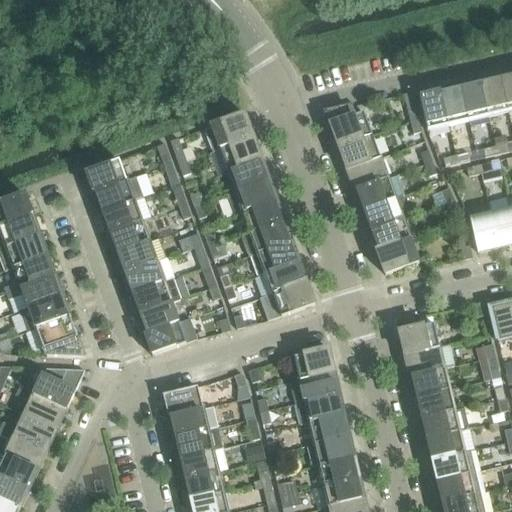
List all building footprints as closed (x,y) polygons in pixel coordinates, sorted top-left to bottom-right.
[(511,76),(500,79),(508,115),(511,113),(511,76)] [(500,79),(480,84),(488,119),(508,115),(500,79)] [(480,84),(460,89),(469,124),(488,119),(480,84)] [(460,89),(440,93),(449,129),(469,124),(460,89)] [(440,93),(419,99),(428,134),(449,129),(440,93)] [(412,95),(404,97),(411,125),(419,123),(412,95)] [(351,110),(326,116),(339,151),(373,139),(364,116),(354,119),(351,110)] [(246,117),(205,132),(213,155),(221,153),(254,140),(246,117)] [(419,123),(411,125),(414,137),(422,135),(419,123)] [(373,139),(339,151),(347,173),(381,161),(373,139)] [(254,140),(221,153),(229,175),(262,163),(254,140)] [(179,141),(171,144),(179,167),(187,165),(179,141)] [(508,146),(496,149),(498,158),(510,155),(508,146)] [(165,147),(157,149),(165,170),(172,167),(165,147)] [(496,149),(483,152),(485,161),(498,158),(496,149)] [(428,153),(421,156),(425,168),(433,165),(428,153)] [(468,156),(456,158),(458,167),(470,164),(468,156)] [(456,158),(444,161),(446,170),(458,167),(456,158)] [(381,161),(347,173),(355,194),(388,181),(381,161)] [(120,163),(86,175),(94,196),(127,184),(120,163)] [(262,163),(229,175),(236,195),(270,183),(262,163)] [(187,165),(179,167),(183,179),(191,176),(187,165)] [(433,165),(425,168),(429,180),(437,177),(433,165)] [(491,165),(479,168),(481,177),(493,174),(491,165)] [(172,167),(165,170),(169,182),(177,179),(172,167)] [(479,168),(467,171),(469,180),(481,177),(479,168)] [(388,181),(355,194),(362,214),(403,199),(405,199),(397,178),(388,182),(388,181)] [(127,184),(94,196),(101,216),(135,204),(144,201),(136,180),(127,184)] [(236,195),(227,199),(234,219),(244,216),(277,203),(270,183),(236,195)] [(448,191),(441,195),(446,206),(454,203),(448,191)] [(183,196),(175,199),(179,211),(187,208),(183,196)] [(198,196),(191,199),(195,210),(203,208),(198,196)] [(26,197),(0,206),(0,230),(33,218),(26,197)] [(403,199),(362,214),(369,234),(403,222),(411,220),(403,199)] [(488,205),(490,215),(498,250),(511,246),(511,218),(510,210),(508,201),(488,205)] [(277,203),(244,216),(251,236),(285,224),(277,203)] [(454,203),(446,206),(456,225),(463,223),(462,219),(454,203)] [(135,204),(101,216),(108,237),(142,224),(135,204)] [(187,208),(179,211),(184,222),(191,219),(187,208)] [(203,208),(195,210),(199,222),(207,219),(203,208)] [(490,215),(469,220),(477,255),(498,250),(490,215)] [(33,218),(0,230),(0,253),(7,251),(41,238),(33,218)] [(403,222),(369,234),(377,255),(410,242),(403,222)] [(142,224),(108,237),(116,257),(149,245),(142,224)] [(285,224),(251,236),(242,239),(249,259),(251,259),(292,244),(285,224)] [(213,236),(205,239),(210,251),(217,248),(213,236)] [(198,237),(190,240),(194,251),(202,249),(198,237)] [(41,238),(7,251),(0,253),(0,260),(5,275),(15,271),(48,258),(41,238)] [(410,242),(377,255),(385,278),(419,265),(410,242)] [(292,244),(251,259),(258,280),(266,277),(299,264),(292,244)] [(149,245),(116,257),(123,277),(157,265),(149,245)] [(217,248),(210,251),(214,262),(222,260),(217,248)] [(202,249),(194,251),(198,263),(206,260),(202,249)] [(470,249),(461,251),(464,263),(473,261),(470,249)] [(48,258),(15,271),(20,285),(22,291),(55,279),(48,258)] [(157,265),(123,277),(130,297),(173,282),(174,282),(167,261),(157,265)] [(299,264),(266,277),(273,297),(307,285),(299,264)] [(213,277),(205,280),(209,292),(217,289),(213,277)] [(228,277),(220,280),(224,292),(232,289),(228,277)] [(20,285),(4,291),(8,302),(24,297),(29,311),(63,299),(55,279),(22,291),(20,285)] [(173,282),(130,297),(138,318),(171,306),(172,306),(181,303),(173,282)] [(307,285),(273,297),(281,320),(315,308),(307,285)] [(217,289),(209,292),(213,303),(221,301),(217,289)] [(232,289),(224,292),(229,303),(236,300),(232,289)] [(29,311),(20,314),(28,336),(37,332),(70,319),(63,299),(29,311)] [(511,309),(511,305),(490,310),(498,345),(511,341),(511,309)] [(171,306),(138,318),(145,338),(179,326),(172,306),(171,306)] [(483,306),(474,308),(477,320),(486,318),(483,306)] [(242,318),(234,320),(237,332),(246,330),(242,318)] [(47,359),(85,361),(70,319),(37,332),(47,359)] [(227,322),(219,324),(222,336),(231,334),(227,322)] [(179,326),(145,338),(153,359),(186,347),(179,326)] [(434,327),(399,335),(405,359),(440,351),(434,327)] [(9,342),(0,345),(0,352),(1,354),(12,350),(9,342)] [(440,351),(405,359),(410,380),(445,372),(454,369),(449,348),(440,351)] [(493,348),(485,350),(487,361),(495,360),(493,348)] [(329,352),(294,360),(300,384),(335,376),(329,352)] [(495,360),(487,361),(490,374),(498,372),(495,360)] [(261,383),(257,372),(249,374),(252,386),(261,383)] [(445,372),(410,380),(415,401),(450,393),(445,372)] [(21,386),(19,392),(66,414),(85,374),(61,373),(56,385),(43,379),(37,393),(21,386)] [(242,376),(234,379),(238,391),(246,388),(242,376)] [(335,376),(300,384),(305,405),(340,397),(335,376)] [(198,390),(164,398),(169,420),(203,412),(198,390)] [(503,390),(494,391),(497,403),(505,402),(503,390)] [(16,398),(31,405),(25,419),(57,434),(66,414),(19,392),(16,398)] [(450,393),(415,401),(420,422),(455,414),(450,393)] [(305,405),(297,407),(302,428),(310,426),(345,418),(340,397),(305,405)] [(266,401),(258,403),(260,415),(269,414),(266,401)] [(505,402),(497,403),(500,415),(508,413),(505,402)] [(252,406),(243,408),(246,424),(247,424),(256,422),(252,406)] [(455,414),(420,422),(425,443),(460,435),(469,432),(464,411),(455,414)] [(203,412),(169,420),(174,441),(208,433),(203,412)] [(269,414),(260,415),(263,427),(271,426),(269,414)] [(345,418),(310,426),(315,447),(350,439),(345,418)] [(3,426),(0,431),(48,453),(57,434),(25,419),(18,433),(3,426)] [(256,422),(247,424),(249,434),(258,431),(256,422)] [(0,432),(0,437),(13,444),(6,458),(39,473),(48,453),(0,431),(0,432)] [(208,433),(174,441),(179,462),(223,451),(218,431),(208,433)] [(460,435),(425,443),(430,464),(465,456),(460,435)] [(315,447),(307,449),(312,470),(320,468),(355,460),(350,439),(315,447)] [(276,444),(268,445),(270,458),(279,456),(276,444)] [(223,451),(179,462),(184,483),(218,475),(228,472),(223,451)] [(465,456),(430,464),(435,485),(479,474),(474,453),(465,456)] [(279,456),(270,458),(273,470),(281,468),(279,456)] [(0,478),(30,492),(39,473),(6,458),(0,471),(0,478)] [(355,460),(320,468),(325,489),(360,481),(355,460)] [(266,464),(257,466),(260,478),(268,476),(266,464)] [(479,474),(435,485),(440,506),(484,495),(479,474)] [(218,475),(184,483),(189,504),(223,496),(218,475)] [(0,502),(21,511),(30,492),(0,478),(0,502)] [(360,481),(325,489),(330,510),(365,502),(360,481)] [(286,486),(278,487),(280,500),(289,498),(286,486)] [(273,494),(265,496),(267,508),(276,506),(273,494)] [(488,511),(484,495),(440,506),(441,511),(488,511)] [(227,511),(223,496),(189,504),(190,511),(227,511)] [(289,498),(280,500),(283,511),(291,510),(289,498)] [(0,511),(20,511),(21,511),(0,502),(0,511)] [(367,511),(365,502),(330,510),(330,511),(367,511)]
